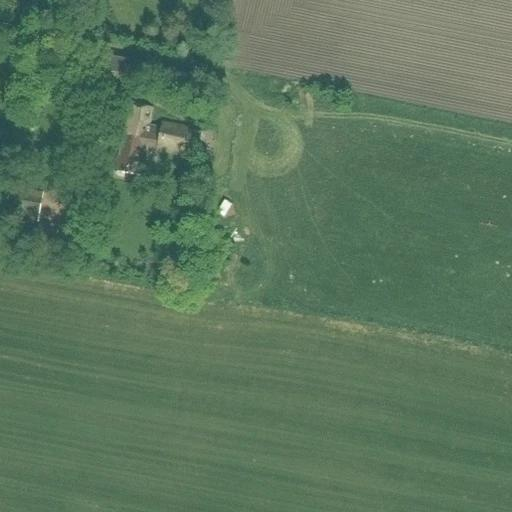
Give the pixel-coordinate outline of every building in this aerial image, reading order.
[(99,80),(130,85),(143,87),(146,66),(133,63),(103,60),(99,80)] [(69,83),(85,82),(84,66),(68,67),(69,83)] [(140,175),(143,160),(141,159),(142,152),(144,152),(145,146),(158,148),(158,151),(187,155),(192,127),(162,123),(161,128),(149,126),(151,109),(125,105),(115,171),(140,175)] [(167,202),(191,206),(193,194),(169,190),(167,202)] [(0,208),(0,215),(38,222),(42,199),(3,191),(0,208)]
